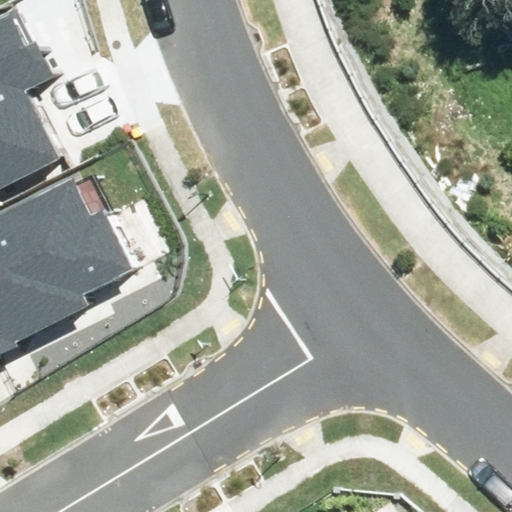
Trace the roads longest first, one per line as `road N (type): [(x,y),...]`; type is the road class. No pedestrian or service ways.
road 1 (residential): [(373,320),(289,214),(223,99),(195,0)]
road 2 (residential): [(56,511),(373,320)]
road 3 (residential): [(511,449),(373,320)]
